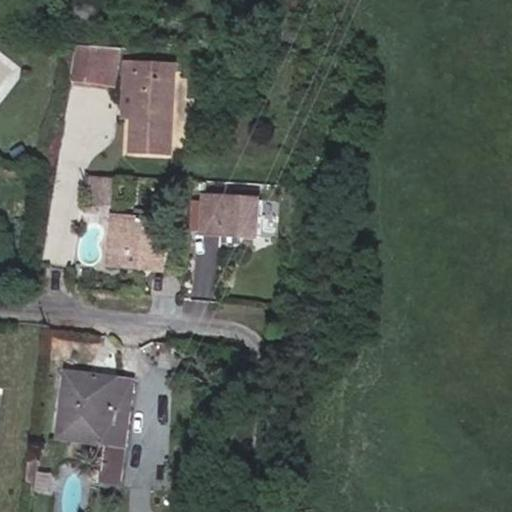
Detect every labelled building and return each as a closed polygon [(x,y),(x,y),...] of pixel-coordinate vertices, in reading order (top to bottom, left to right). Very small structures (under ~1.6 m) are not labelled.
[(106,85),(110,51),(81,49),(76,81),(106,85)] [(117,87),(122,52),(110,51),(106,85),(117,87)] [(136,119),(138,81),(141,81),(142,65),(129,64),(126,119),(136,119)] [(175,155),(180,67),(142,65),(141,81),(138,81),(136,119),(134,153),(175,155)] [(263,238),(265,202),(210,198),(207,234),(263,238)] [(117,266),(122,218),(115,218),(110,266),(117,266)] [(163,271),(167,223),(122,218),(117,266),(163,271)] [(173,272),(177,224),(167,223),(163,271),(173,272)] [(174,356),(176,346),(165,344),(164,354),(174,356)] [(125,476),(136,380),(69,372),(60,439),(111,446),(108,474),(125,476)] [(37,483),(39,462),(31,461),(28,482),(37,483)] [(124,485),(125,476),(108,474),(104,473),(103,483),(124,485)]
